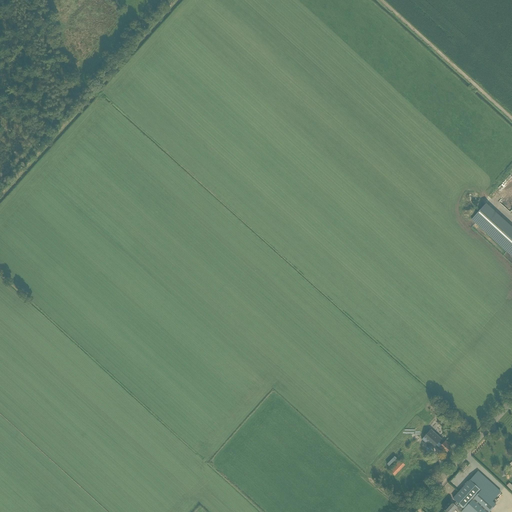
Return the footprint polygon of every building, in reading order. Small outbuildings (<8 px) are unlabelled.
[(471,220),(511,256),(511,226),(486,203),(471,220)] [(422,439),(429,446),(433,449),(436,445),(439,442),(441,439),(442,439),(431,429),(422,439)] [(451,447),(448,444),(449,444),(445,441),(444,442),(441,439),(439,442),(441,445),(438,449),(442,452),(442,451),(445,454),(451,447)] [(410,465),(419,456),(420,455),(422,457),(423,456),(425,457),(427,455),(423,451),(425,450),(416,442),(402,456),(410,465)] [(395,476),(405,465),(399,460),(389,470),(395,476)] [(490,499),(495,493),(498,490),(478,471),(475,475),(453,498),(456,502),(454,505),(450,501),(443,510),(445,511),(452,511),(456,508),(461,511),(460,511),(489,511),(493,508),(496,504),(490,499)] [(385,488),(390,482),(385,477),(380,484),(385,488)]
